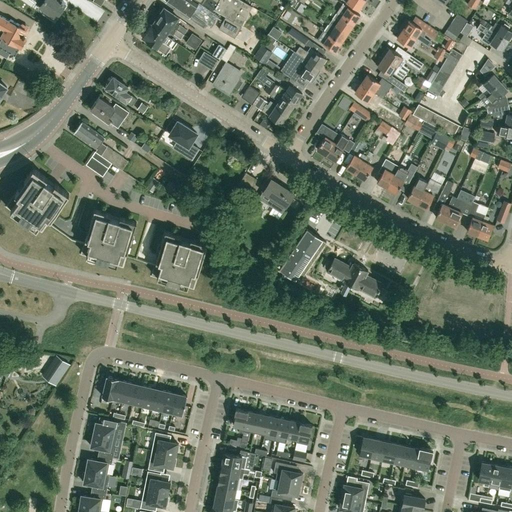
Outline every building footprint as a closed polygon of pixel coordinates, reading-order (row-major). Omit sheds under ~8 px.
[(56,18),(65,4),(59,0),(38,0),(36,3),(45,9),(43,12),(54,19),(55,17),(56,18)] [(198,4),(192,0),(167,0),(166,2),(205,28),(208,24),(211,27),(219,16),(199,2),(198,4)] [(196,0),(213,9),(226,16),(241,25),(252,6),(241,0),(196,0)] [(298,10),(303,3),(299,1),(298,0),(290,0),(289,3),(298,10)] [(342,0),(358,10),(364,1),(362,0),(342,0)] [(475,9),(478,4),(471,0),(469,0),(467,4),(475,9)] [(511,1),(509,0),(502,0),(511,6),(511,8),(509,13),(511,14),(510,16),(511,17),(511,1)] [(301,9),(308,13),(312,6),(305,2),(301,9)] [(353,24),(359,15),(342,4),(336,13),(353,24)] [(184,34),(186,30),(175,22),(178,17),(163,7),(160,11),(160,12),(160,13),(161,13),(158,16),(184,34)] [(293,24),(299,15),(289,8),(282,17),(293,24)] [(347,33),(353,24),(336,13),(330,22),(347,33)] [(464,25),(467,20),(457,13),(453,18),(464,25)] [(24,38),(29,30),(28,27),(23,24),(19,24),(10,19),(10,20),(0,14),(0,35),(2,37),(0,39),(0,53),(7,58),(10,52),(15,55),(15,54),(20,47),(21,48),(22,45),(24,46),(26,42),(24,41),(26,39),(24,38)] [(184,34),(158,16),(155,20),(154,20),(153,21),(151,24),(166,35),(169,30),(180,38),(184,34)] [(235,37),(241,25),(226,16),(219,28),(235,37)] [(416,16),(412,22),(409,19),(408,20),(406,19),(402,25),(404,26),(403,28),(420,40),(428,45),(431,41),(423,36),(425,30),(432,35),(436,29),(427,24),(416,16)] [(460,30),(464,25),(453,18),(450,23),(460,30)] [(493,26),(488,22),(482,18),(479,22),(482,24),(481,24),(507,41),(511,33),(511,32),(507,29),(508,27),(504,24),(503,26),(501,25),(496,22),(493,26)] [(341,42),(347,33),(330,22),(327,26),(324,31),(341,42)] [(145,30),(146,31),(142,37),(147,40),(146,41),(156,48),(157,47),(166,54),(170,47),(167,45),(171,39),(166,35),(151,24),(150,24),(150,23),(149,23),(149,24),(148,24),(145,29),(145,30)] [(457,35),(460,30),(450,23),(447,28),(457,35)] [(502,50),(507,41),(481,24),(479,28),(483,30),(488,33),(486,36),(492,39),(490,43),(492,44),(491,46),(495,48),(496,46),(502,50)] [(307,46),(310,41),(291,28),(287,33),(307,46)] [(418,44),(420,40),(403,28),(397,37),(409,46),(412,41),(418,44)] [(454,40),(457,35),(447,28),(443,33),(454,40)] [(335,52),(341,42),(324,31),(320,36),(318,40),(335,52)] [(196,48),(202,40),(192,33),(186,42),(196,48)] [(221,59),(227,48),(219,43),(213,54),(221,59)] [(265,63),(273,51),(262,44),(254,55),(265,63)] [(307,52),(300,47),(299,47),(295,52),(319,68),(326,58),(310,47),(307,52)] [(389,49),(386,47),(382,53),(385,55),(383,57),(407,72),(409,69),(408,68),(403,64),(404,58),(389,48),(389,49)] [(446,57),(447,55),(448,52),(447,51),(439,47),(436,51),(444,56),(446,57)] [(452,48),(449,53),(459,60),(462,54),(452,48)] [(419,69),(423,63),(406,51),(402,56),(407,60),(407,61),(419,69)] [(441,61),(444,56),(436,51),(433,56),(441,61)] [(314,75),(319,68),(295,52),(283,70),(297,79),(299,75),(310,82),(310,81),(312,82),(316,77),(314,75)] [(449,53),(446,58),(456,65),(459,60),(449,53)] [(218,59),(210,54),(204,64),(212,69),(218,59)] [(407,72),(383,57),(382,59),(379,57),(375,63),(377,65),(377,66),(389,75),(392,71),(403,78),(407,72)] [(446,58),(443,63),(453,70),(456,65),(446,58)] [(216,84),(229,92),(233,86),(237,88),(241,82),(237,79),(241,73),(225,63),(219,73),(222,75),(216,84)] [(443,63),(440,69),(450,75),(453,70),(443,63)] [(264,82),(266,79),(263,68),(262,67),(255,77),(264,82)] [(440,69),(436,74),(447,80),(450,75),(440,69)] [(383,97),(392,84),(382,77),(378,82),(367,74),(361,83),(373,91),(383,97)] [(436,74),(433,79),(444,85),(447,80),(436,74)] [(500,81),(493,74),(488,78),(487,77),(483,80),(485,81),(483,83),(479,87),(483,92),(478,96),(481,99),(486,95),(500,81)] [(121,96),(132,104),(137,97),(125,90),(128,86),(113,76),(112,78),(110,78),(109,80),(109,82),(106,87),(120,97),(121,96)] [(426,85),(429,81),(421,76),(419,80),(426,85)] [(404,91),(407,86),(394,77),(391,82),(404,91)] [(433,79),(430,84),(440,90),(444,85),(433,79)] [(424,90),(426,85),(419,80),(416,85),(424,90)] [(272,81),(269,86),(295,103),(298,98),(299,99),(300,99),(302,96),(302,95),(301,94),(302,93),(290,84),(288,83),(285,88),(279,84),(278,85),(272,81)] [(500,99),(504,95),(502,93),(507,89),(500,81),(486,95),(492,102),(486,103),(487,109),(500,106),(498,98),(498,97),(500,99)] [(367,101),(373,91),(361,83),(354,92),(367,101)] [(430,84),(427,89),(437,95),(440,90),(430,84)] [(255,105),(261,97),(258,95),(260,92),(249,85),(241,97),(251,104),(252,103),(255,105)] [(287,114),(295,103),(269,86),(268,85),(265,90),(272,95),(271,96),(276,99),(274,103),(276,105),(275,106),(287,114)] [(113,106),(99,96),(90,108),(94,110),(92,112),(108,124),(110,122),(118,128),(128,112),(115,103),(113,106)] [(264,106),(267,101),(261,97),(255,105),(262,110),(264,106)] [(267,101),(264,106),(272,112),(269,116),(281,124),(287,114),(275,106),(276,105),(274,103),(270,101),(269,102),(267,101)] [(354,111),(358,104),(354,101),(349,108),(354,111)] [(143,113),(148,106),(142,102),(137,108),(143,113)] [(418,116),(423,106),(418,103),(413,114),(418,116)] [(367,120),(372,113),(363,107),(358,104),(354,111),(358,115),(367,120)] [(404,105),(401,110),(408,115),(411,111),(411,110),(404,105)] [(382,116),(386,110),(379,106),(375,111),(382,116)] [(423,119),(428,109),(423,106),(418,116),(423,119)] [(501,112),(500,106),(487,109),(489,115),(501,112)] [(428,122),(433,111),(428,109),(423,119),(428,122)] [(408,115),(401,110),(398,115),(406,119),(408,115)] [(433,124),(438,114),(433,111),(428,122),(433,124)] [(494,117),(493,121),(499,122),(505,124),(511,125),(511,111),(510,111),(501,113),(501,115),(500,115),(500,118),(494,117)] [(438,127),(443,117),(438,114),(433,124),(438,127)] [(443,130),(448,119),(443,117),(438,127),(443,130)] [(199,148),(192,143),(198,132),(177,119),(168,134),(177,140),(173,147),(192,159),(199,148)] [(262,127),(265,129),(269,123),(263,119),(259,125),(262,127)] [(448,132),(453,122),(448,119),(443,130),(448,132)] [(382,131),(387,123),(382,120),(377,128),(382,131)] [(418,130),(423,122),(418,120),(414,127),(418,130)] [(122,169),(128,160),(101,142),(104,138),(81,121),(73,131),(96,148),(94,150),(95,151),(112,163),(122,169)] [(428,125),(423,122),(418,130),(423,132),(426,128),(428,125)] [(453,135),(459,125),(453,122),(448,132),(453,135)] [(499,122),(498,127),(497,132),(503,134),(505,134),(504,136),(509,137),(509,135),(511,135),(511,125),(505,124),(499,122)] [(326,155),(337,138),(339,134),(322,123),(316,132),(324,137),(317,149),(326,155)] [(391,126),(387,123),(382,131),(386,134),(391,126)] [(444,147),(446,144),(450,136),(436,129),(431,140),(444,147)] [(493,142),(495,133),(480,130),(478,138),(493,142)] [(135,142),(138,138),(131,132),(128,136),(135,142)] [(353,141),(340,133),(339,134),(337,138),(326,155),(335,161),(343,149),(347,151),(353,141)] [(451,147),(455,139),(450,136),(446,144),(451,147)] [(357,151),(362,143),(356,139),(351,148),(357,151)] [(457,143),(456,142),(454,148),(460,151),(463,146),(457,143)] [(469,155),(474,157),(478,149),(473,147),(469,155)] [(489,163),(492,155),(483,151),(478,149),(474,157),(479,160),(479,159),(489,163)] [(109,168),(112,163),(95,151),(92,156),(109,168)] [(355,173),(366,155),(362,153),(359,157),(354,154),(346,167),(355,173)] [(364,179),(372,166),(367,162),(370,158),(366,155),(355,173),(364,179)] [(502,169),(503,169),(506,161),(501,158),(497,167),(498,167),(502,169)] [(387,187),(397,168),(400,164),(395,162),(393,166),(390,171),(384,168),(377,181),(387,187)] [(397,192),(404,179),(405,177),(404,177),(408,170),(400,165),(399,167),(397,168),(387,187),(397,192)] [(33,168),(15,194),(20,197),(11,210),(37,229),(46,216),(51,219),(69,194),(55,184),(53,186),(46,181),(47,178),(33,168)] [(249,191),(256,179),(246,172),(238,184),(249,191)] [(271,179),(266,176),(262,183),(267,186),(263,191),(275,198),(271,205),(281,211),(285,205),(286,205),(293,193),(271,179)] [(153,191),(160,182),(154,177),(146,187),(153,191)] [(417,203),(428,182),(418,177),(414,184),(407,198),(417,203)] [(442,184),(430,178),(428,182),(417,203),(427,208),(435,192),(437,193),(442,184)] [(448,205),(443,204),(453,182),(447,179),(433,208),(438,210),(436,217),(446,221),(457,197),(452,195),(448,205)] [(171,193),(176,186),(169,181),(164,188),(171,193)] [(218,207),(221,204),(209,194),(206,198),(218,207)] [(456,226),(466,202),(457,197),(446,221),(456,226)] [(477,234),(485,215),(485,214),(476,210),(479,203),(473,200),(468,212),(467,214),(473,216),(467,230),(477,234)] [(504,223),(511,203),(504,200),(496,220),(504,223)] [(122,250),(127,252),(137,222),(120,217),(119,220),(110,217),(111,214),(94,209),(85,239),(91,241),(86,256),(117,266),(122,250)] [(488,238),(493,224),(487,222),(489,216),(485,215),(477,234),(488,238)] [(235,220),(230,221),(225,222),(226,227),(228,238),(238,236),(235,220)] [(308,229),(281,266),(298,279),(325,242),(308,229)] [(157,278),(188,287),(192,272),(198,274),(207,244),(191,239),(190,242),(181,239),(182,236),(165,231),(158,254),(157,259),(156,261),(162,263),(157,278)] [(351,266),(334,257),(327,270),(344,279),(343,281),(358,288),(358,287),(375,297),(382,283),(366,274),(368,270),(353,262),(351,266)] [(65,369),(54,361),(44,376),(55,384),(65,369)] [(0,372),(8,375),(11,367),(0,364),(0,372)] [(81,367),(78,385),(85,387),(88,369),(81,367)] [(113,398),(117,379),(118,379),(118,378),(107,375),(102,396),(112,398),(113,398)] [(122,402),(127,381),(118,379),(117,379),(113,398),(112,398),(112,400),(122,402)] [(132,404),(137,383),(127,381),(122,402),(132,404)] [(142,407),(147,386),(137,383),(132,404),(142,407)] [(152,409),(157,388),(147,386),(142,407),(152,409)] [(162,411),(167,390),(157,388),(152,409),(162,411)] [(172,414),(177,393),(167,390),(162,411),(172,414)] [(182,416),(187,395),(177,393),(172,414),(182,416)] [(244,430),(248,411),(236,408),(234,415),(235,415),(233,424),(240,426),(238,432),(243,433),(244,430)] [(259,413),(248,411),(244,430),(254,433),(259,413)] [(266,431),(269,415),(259,413),(254,433),(265,435),(266,431)] [(279,417),(269,415),(266,431),(276,434),(279,417)] [(286,436),(289,420),(279,417),(276,434),(286,436)] [(121,421),(109,418),(108,424),(96,421),(96,422),(94,422),(93,429),(94,429),(94,431),(93,433),(114,438),(115,435),(117,426),(119,427),(121,421)] [(298,438),(301,422),(289,420),(286,436),(285,438),(297,441),(298,438)] [(298,438),(297,441),(307,444),(307,440),(308,441),(310,431),(311,432),(312,425),(301,422),(298,438)] [(194,433),(196,426),(183,423),(182,429),(194,433)] [(155,431),(152,450),(175,454),(176,451),(178,451),(179,444),(177,444),(178,442),(167,440),(168,434),(155,431)] [(112,450),(114,438),(93,433),(91,446),(103,448),(101,454),(113,457),(114,450),(112,450)] [(371,458),(375,439),(364,436),(359,456),(371,458)] [(375,439),(371,458),(382,461),(387,441),(375,439)] [(387,441),(382,461),(393,463),(398,443),(387,441)] [(404,466),(409,446),(398,443),(393,463),(404,466)] [(404,466),(415,468),(420,447),(420,448),(409,446),(404,466)] [(420,447),(415,468),(416,468),(416,466),(428,468),(430,458),(431,458),(433,449),(420,447)] [(152,450),(148,468),(161,471),(162,464),(173,467),(173,465),(175,466),(176,459),(174,458),(175,454),(152,450)] [(304,461),(306,452),(295,450),(293,458),(304,461)] [(225,452),(222,463),(240,466),(240,467),(244,468),(247,456),(242,455),(225,452)] [(112,462),(113,457),(101,454),(100,460),(88,458),(88,459),(87,458),(85,465),(87,466),(86,470),(107,474),(107,473),(109,462),(112,462)] [(124,468),(131,470),(132,466),(133,460),(126,459),(124,468)] [(277,472),(276,478),(300,483),(300,480),(302,480),(303,474),(302,473),(302,472),(289,469),(290,463),(276,460),(274,471),(277,472)] [(489,484),(493,464),(482,462),(478,479),(484,480),(483,485),(489,486),(489,484)] [(222,463),(220,474),(242,478),(244,473),(249,474),(250,469),(244,468),(240,467),(240,466),(222,463)] [(493,464),(489,484),(499,486),(499,488),(504,466),(493,464)] [(499,488),(510,490),(511,479),(511,467),(504,466),(499,488)] [(110,474),(107,473),(107,474),(86,470),(84,482),(96,484),(94,490),(106,492),(110,474)] [(148,470),(144,489),(167,493),(168,489),(169,489),(170,481),(159,479),(160,473),(148,470)] [(220,474),(218,484),(236,488),(240,489),(242,478),(220,474)] [(272,488),(271,495),(283,498),(284,492),(297,495),(297,494),(299,494),(300,487),(299,487),(300,483),(276,478),(276,479),(278,479),(276,489),(272,488)] [(345,483),(344,485),(342,484),(341,491),(343,492),(342,495),(365,500),(369,482),(357,479),(355,485),(345,483)] [(234,498),(238,499),(234,498),(236,488),(240,489),(218,484),(216,495),(234,498)] [(144,489),(140,507),(153,510),(154,503),(165,505),(165,504),(167,504),(168,497),(167,497),(167,493),(144,489)] [(105,498),(106,492),(94,490),(93,496),(82,494),(81,495),(80,495),(79,502),(80,502),(80,504),(80,506),(101,510),(103,498),(105,498)] [(402,494),(400,504),(422,509),(423,509),(425,498),(412,496),(412,494),(405,492),(404,494),(402,494)] [(216,495),(214,505),(236,510),(238,499),(234,498),(216,495)] [(293,511),(295,506),(282,504),(283,498),(271,495),(270,502),(274,503),(271,511),(293,511)] [(363,511),(365,500),(342,495),(341,499),(339,499),(338,506),(340,506),(340,508),(350,510),(350,511),(363,511)]
